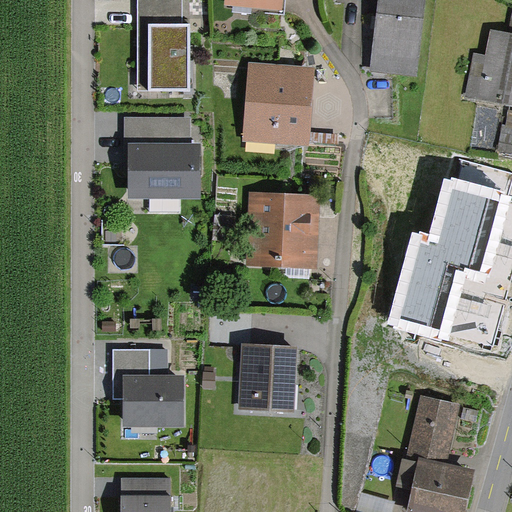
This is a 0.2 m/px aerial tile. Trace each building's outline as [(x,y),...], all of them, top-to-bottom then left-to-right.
[(288,0),(233,0),(232,13),(286,18),(288,0)] [(432,8),(384,3),(376,80),(423,85),(432,8)] [(202,11),(146,12),(148,100),(203,99),(202,11)] [(490,66),(478,63),(468,108),(509,117),(501,150),(511,152),(511,41),(497,38),(490,66)] [(317,77),(257,73),(252,147),(313,151),(317,77)] [(201,150),(129,150),(129,205),(201,205),(201,150)] [(460,230),(415,220),(397,299),(440,308),(436,329),(511,346),(511,227),(510,227),(511,217),(511,190),(471,181),(460,230)] [(325,202),(258,201),(257,276),(324,277),(325,202)] [(293,353),(248,350),(245,411),(290,414),(293,353)] [(165,356),(118,356),(118,398),(128,398),(128,429),(179,429),(180,384),(164,384),(165,356)] [(460,411),(426,400),(408,459),(424,463),(409,511),(465,511),(476,478),(443,468),(460,411)] [(171,511),(171,481),(120,482),(120,511),(171,511)]
